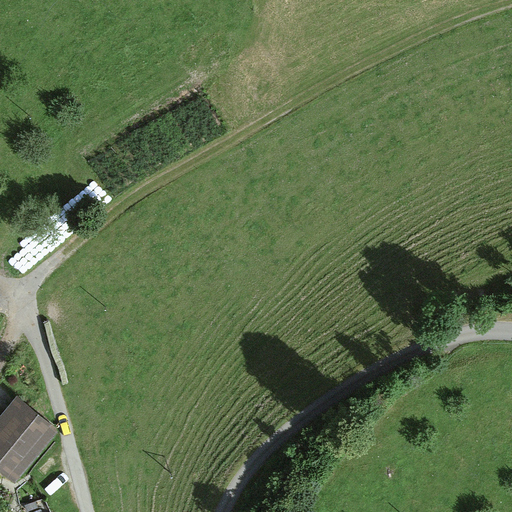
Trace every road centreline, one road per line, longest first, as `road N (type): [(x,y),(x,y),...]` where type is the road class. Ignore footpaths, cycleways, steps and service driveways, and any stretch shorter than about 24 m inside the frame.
road 1 (track): [(22,290),(97,224),(182,167),(349,72),(511,1)]
road 2 (track): [(511,332),(472,332),(368,376),(279,437),(223,511)]
road 3 (track): [(22,290),(85,511)]
